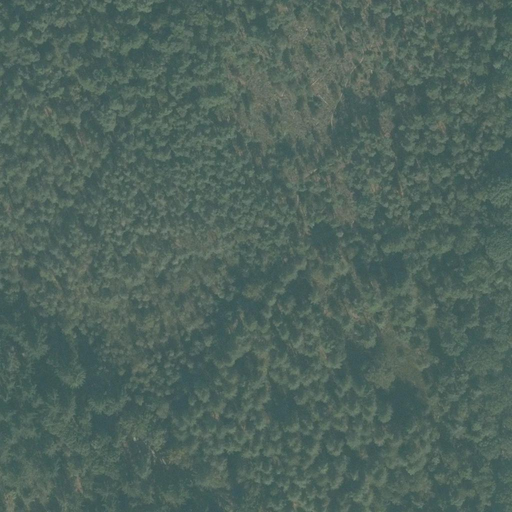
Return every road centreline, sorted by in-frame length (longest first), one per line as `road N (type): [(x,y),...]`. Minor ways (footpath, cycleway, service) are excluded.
road 1 (track): [(228,511),(0,341)]
road 2 (track): [(495,511),(511,260)]
